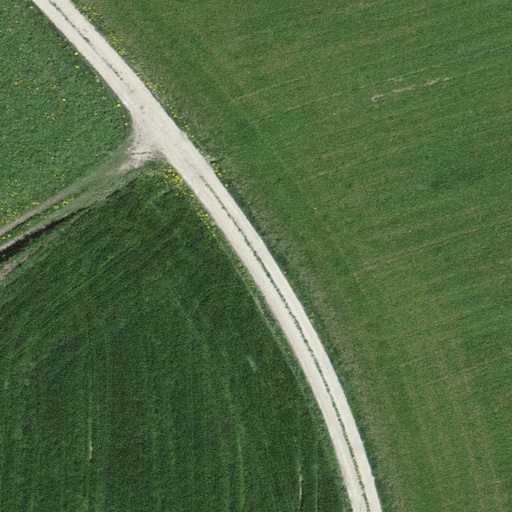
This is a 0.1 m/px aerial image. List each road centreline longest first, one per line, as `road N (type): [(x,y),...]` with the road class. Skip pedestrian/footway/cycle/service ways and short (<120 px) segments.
road 1 (track): [(367,511),(308,348),(244,235),(51,0)]
road 2 (track): [(164,136),(0,243)]
